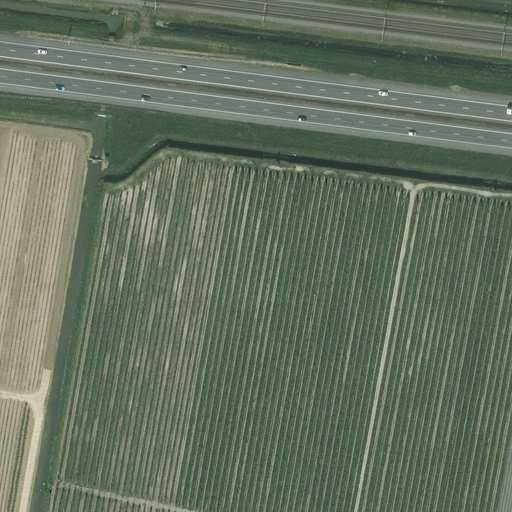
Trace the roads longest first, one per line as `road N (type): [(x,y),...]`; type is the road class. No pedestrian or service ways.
road 1 (motorway): [(511,115),(0,49)]
road 2 (motorway): [(0,76),(511,141)]
road 3 (track): [(412,188),(353,511)]
road 4 (track): [(46,370),(22,511)]
road 5 (track): [(59,484),(183,511)]
